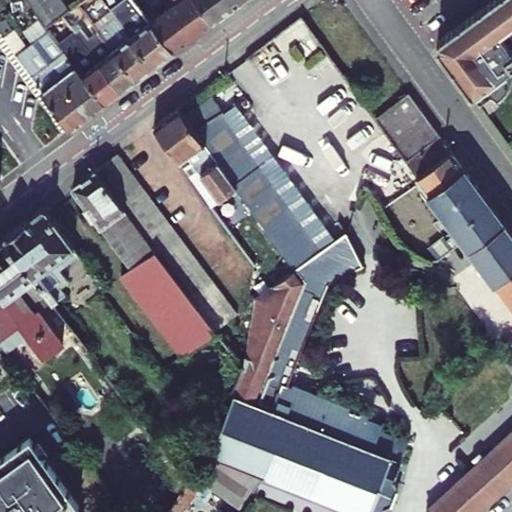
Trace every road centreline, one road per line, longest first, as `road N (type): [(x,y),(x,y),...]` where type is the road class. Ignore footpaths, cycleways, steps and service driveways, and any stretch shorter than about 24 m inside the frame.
road 1 (residential): [(0,209),(283,0)]
road 2 (residential): [(372,0),(511,187)]
